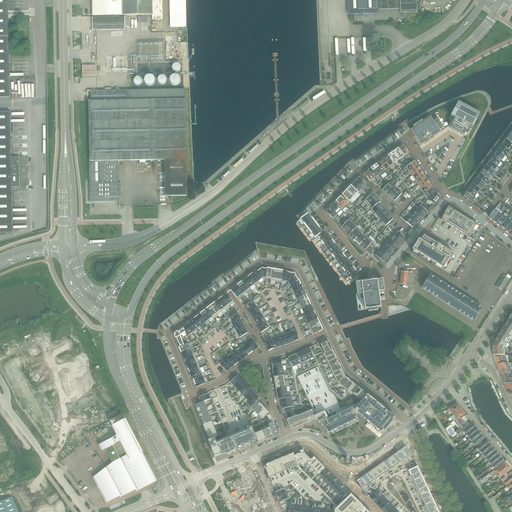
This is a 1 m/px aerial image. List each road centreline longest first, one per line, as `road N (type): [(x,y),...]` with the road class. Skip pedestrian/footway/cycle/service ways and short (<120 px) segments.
road 1 (primary): [(483,0),(448,41),(140,257),(119,281)]
road 2 (primary): [(128,317),(161,260),(480,31)]
road 3 (unclassified): [(133,240),(210,195),(326,94),(405,49)]
road 4 (residential): [(390,270),(372,269),(319,211),(356,171),(407,136),(447,196)]
road 5 (primary): [(107,317),(112,368),(176,490)]
road 6 (primary): [(187,485),(128,374),(128,317)]
road 7 (residential): [(225,287),(259,260),(298,267),(330,331)]
road 8 (residential): [(193,393),(167,332),(225,287)]
road 9 (residential): [(290,445),(308,442),(353,469),(406,429)]
road 10 (residential): [(406,429),(360,453),(308,434),(286,438)]
road 11 (residential): [(330,331),(347,371),(411,424)]
road 12 (tertiary): [(65,124),(62,0)]
